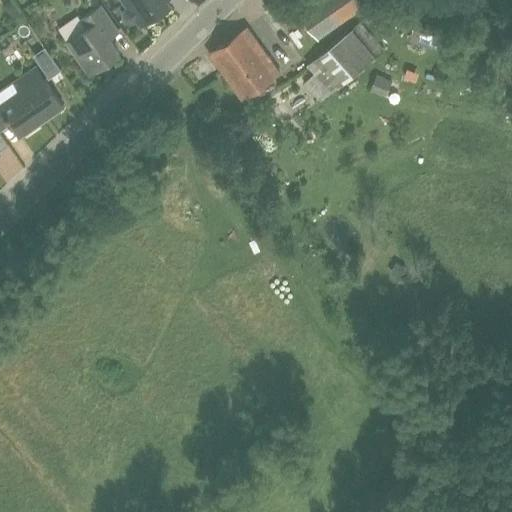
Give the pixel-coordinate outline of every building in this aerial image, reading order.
[(140,24),(169,4),(166,0),(123,0),(127,6),(125,8),(124,11),(124,16),(126,20),(130,22),(135,22),(137,20),(140,24)] [(366,4),(363,0),(313,0),(300,9),(319,37),(366,4)] [(89,74),(119,54),(108,38),(118,31),(100,5),(81,17),(88,26),(66,41),(89,74)] [(243,97),(280,70),(248,25),(211,52),(243,97)] [(375,58),(352,29),(310,63),(332,91),(375,58)] [(35,67),(31,69),(0,91),(0,129),(10,122),(20,136),(63,106),(35,67)] [(375,73),(369,88),(383,94),(389,79),(375,73)]
